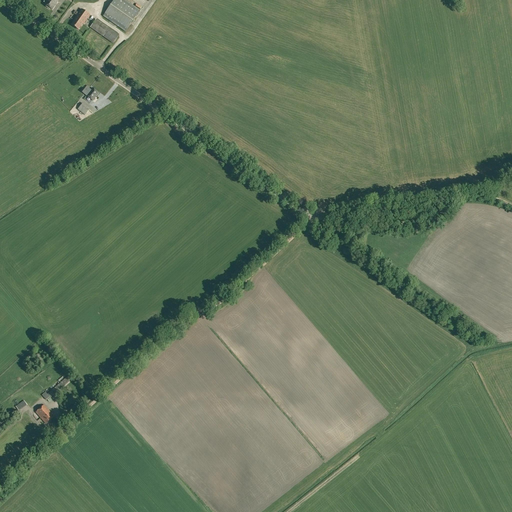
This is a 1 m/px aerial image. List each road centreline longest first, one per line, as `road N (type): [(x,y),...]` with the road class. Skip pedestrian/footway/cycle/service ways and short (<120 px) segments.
road 1 (unclassified): [(511,206),(473,196),(333,216),(305,211),(9,0)]
road 2 (track): [(316,215),(221,299),(184,316),(50,437)]
